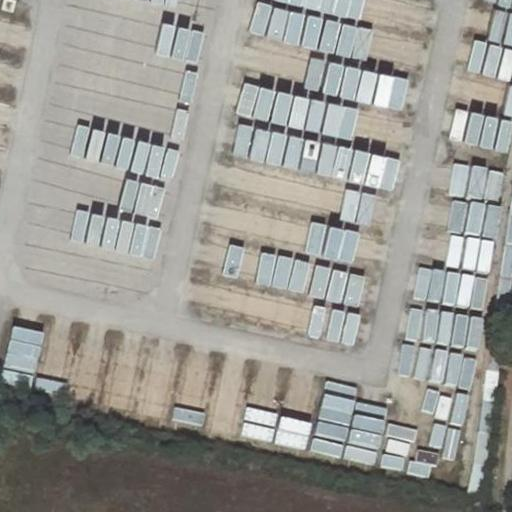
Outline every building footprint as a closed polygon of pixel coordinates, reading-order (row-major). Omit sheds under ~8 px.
[(351,0),(348,15),(413,32),(421,1),(417,0),(351,0)] [(466,72),(453,141),(511,152),(511,0),(499,0),(498,5),(511,8),(511,23),(508,44),(466,36),(459,71),(466,72)] [(363,61),(371,31),(273,5),(265,35),(363,61)] [(142,20),(136,51),(189,63),(196,32),(142,20)] [(327,93),(335,62),(252,41),(244,72),(327,93)] [(152,97),(181,100),(184,68),(155,66),(152,97)] [(254,87),(248,118),(330,134),(335,103),(254,87)] [(137,99),(131,128),(173,138),(180,109),(137,99)] [(78,159),(121,170),(128,141),(85,129),(78,159)] [(373,186),(380,156),(283,132),(275,163),(373,186)] [(477,169),(468,199),(496,208),(505,177),(477,169)] [(263,207),(322,209),(323,178),(264,177),(263,207)] [(12,266),(144,291),(156,230),(149,229),(155,197),(125,191),(119,222),(24,203),(12,266)] [(480,241),(504,244),(508,213),(484,210),(480,241)] [(298,246),(301,219),(261,214),(258,242),(298,246)] [(482,312),(487,280),(444,273),(439,305),(482,312)] [(350,343),(356,312),(207,283),(200,314),(350,343)] [(462,320),(455,348),(469,351),(476,324),(462,320)]
